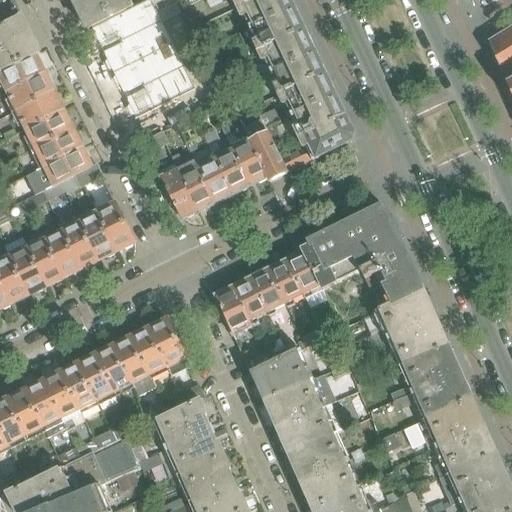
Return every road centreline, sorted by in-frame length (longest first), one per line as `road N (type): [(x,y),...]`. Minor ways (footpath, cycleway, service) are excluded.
road 1 (residential): [(179,268),(51,0)]
road 2 (residential): [(285,511),(179,268)]
road 3 (residential): [(179,268),(409,151)]
road 4 (tertiary): [(409,151),(511,386)]
road 5 (residential): [(0,355),(179,268)]
road 6 (tertiary): [(511,200),(438,40)]
road 7 (tertiary): [(334,0),(409,151)]
